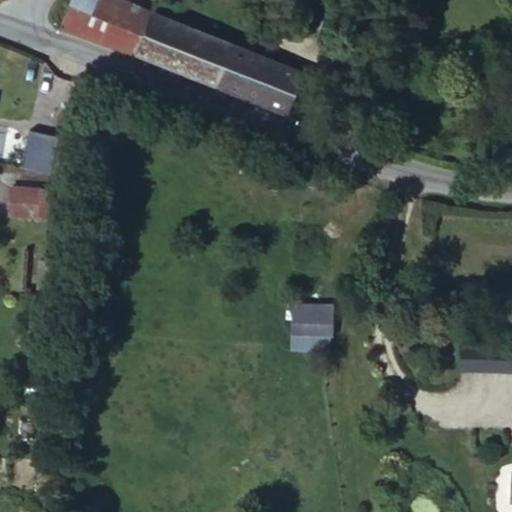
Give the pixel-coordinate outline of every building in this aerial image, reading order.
[(131,0),(74,0),(64,23),(136,53),(137,49),(152,8),(131,0)] [(152,8),(137,49),(289,110),(306,69),(152,8)] [(26,131),(22,168),(52,171),(57,134),(26,131)] [(0,218),(24,221),(25,190),(0,187),(0,218)] [(283,300),(282,317),(324,320),(325,301),(283,300)] [(324,320),(282,317),(281,330),(324,331),(324,320)] [(511,328),(469,327),(469,342),(511,344),(511,328)] [(511,344),(469,342),(453,341),(453,367),(511,370),(511,344)] [(503,501),(511,501),(511,469),(504,469),(503,501)]
